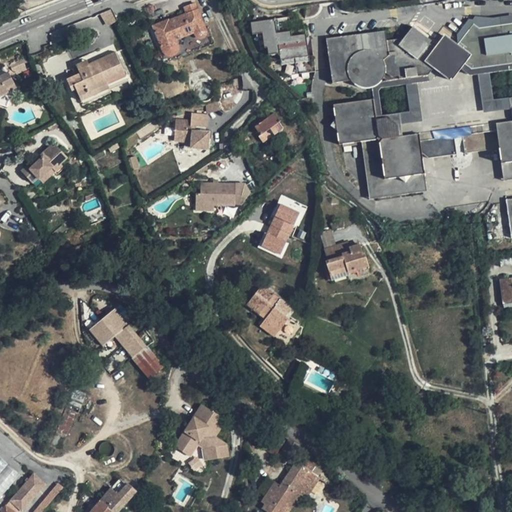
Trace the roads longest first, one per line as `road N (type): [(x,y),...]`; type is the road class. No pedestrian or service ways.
road 1 (residential): [(0,327),(62,288),(107,288),(141,313),(197,379),(409,511)]
road 2 (unknown): [(79,474),(109,420),(112,398),(78,335),(76,286)]
